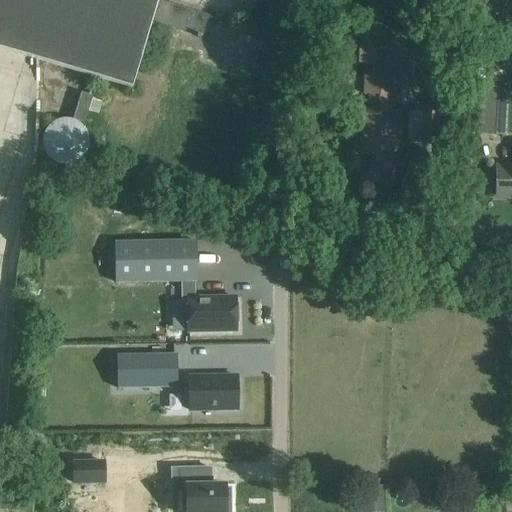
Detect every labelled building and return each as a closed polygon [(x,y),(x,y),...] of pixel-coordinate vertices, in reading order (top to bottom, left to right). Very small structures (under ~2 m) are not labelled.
[(152,23),(202,37),(208,16),(159,1),(158,0),(0,0),(0,49),(133,89),(152,23)] [(246,0),(246,9),(267,9),(267,0),(246,0)] [(376,0),(361,0),(360,29),(375,30),(376,0)] [(364,94),(379,95),(379,109),(363,109),(361,155),(376,156),(376,171),(360,170),(360,186),(391,187),(392,174),(400,174),(402,136),(403,117),(403,110),(396,110),(397,88),(387,88),(387,80),(414,82),(414,77),(415,58),(404,58),(405,42),(360,40),(358,64),(373,64),(372,78),(365,78),(364,94)] [(506,135),(508,85),(469,83),(466,133),(506,135)] [(85,124),(88,112),(92,97),(81,95),(79,101),(74,119),(85,124)] [(102,102),(92,99),(88,112),(98,115),(102,102)] [(72,120),(71,120),(70,120),(69,120),(68,120),(67,120),(66,120),(65,120),(64,120),(63,120),(62,120),(61,121),(60,121),(59,121),(58,121),(58,122),(57,122),(56,122),(55,123),(54,123),(54,124),(53,124),(52,125),(51,126),(50,126),(50,127),(49,128),(48,129),(48,130),(47,130),(47,131),(46,132),(46,133),(45,134),(45,135),(45,136),(44,136),(44,137),(44,138),(44,139),(44,140),(43,141),(43,142),(43,143),(43,144),(43,145),(43,146),(44,146),(44,147),(44,148),(44,149),(44,150),(45,151),(45,152),(45,153),(46,153),(46,154),(46,155),(47,155),(47,156),(48,157),(49,158),(49,159),(50,159),(50,160),(51,160),(52,161),(52,162),(53,162),(54,163),(55,163),(56,164),(57,164),(58,165),(59,165),(60,165),(61,166),(62,166),(63,166),(64,166),(65,166),(66,166),(67,166),(68,166),(69,166),(70,166),(71,166),(72,166),(73,165),(74,165),(75,165),(76,164),(77,164),(78,163),(79,163),(79,162),(80,162),(81,161),(82,161),(82,160),(83,160),(83,159),(84,158),(85,158),(85,157),(86,156),(86,155),(87,155),(87,154),(87,153),(88,153),(88,152),(88,151),(89,150),(89,149),(89,148),(89,147),(89,146),(90,146),(90,145),(90,144),(90,143),(90,142),(90,141),(90,140),(89,139),(89,138),(89,137),(89,136),(88,135),(88,134),(87,133),(87,132),(87,131),(86,131),(86,130),(85,129),(85,128),(84,128),(83,127),(82,126),(82,125),(81,125),(80,124),(79,124),(79,123),(78,123),(77,122),(76,122),(75,122),(75,121),(74,121),(73,121),(72,121),(72,120)] [(511,165),(499,166),(500,197),(511,196),(511,165)] [(115,240),(115,280),(181,280),(195,280),(195,240),(115,240)] [(195,280),(181,280),(181,299),(187,299),(187,331),(235,331),(235,299),(195,299),(195,280)] [(109,352),(109,384),(169,385),(169,353),(109,352)] [(187,375),(187,409),(235,409),(235,375),(187,375)] [(81,481),(112,480),(111,460),(81,461),(81,481)] [(178,511),(221,511),(222,496),(217,496),(217,482),(203,482),(203,465),(171,465),(171,487),(179,487),(178,511)] [(383,486),(365,487),(365,511),(383,511),(384,511),(383,486)]
